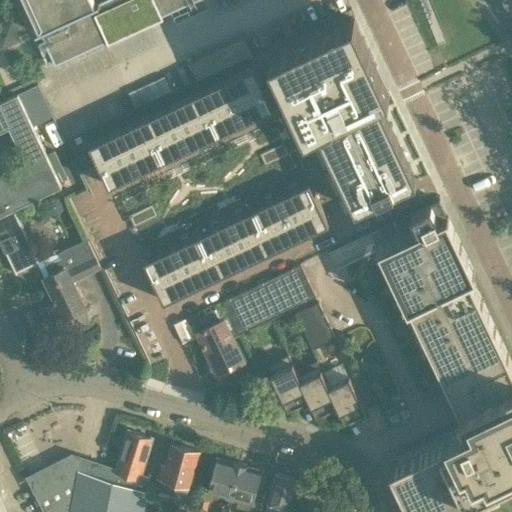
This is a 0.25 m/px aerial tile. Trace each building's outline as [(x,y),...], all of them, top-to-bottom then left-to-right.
[(25,0),(39,29),(35,31),(36,32),(47,27),(50,35),(43,38),(55,64),(194,0),(25,0)] [(356,17),(270,57),(306,134),(319,128),(356,208),(417,179),(380,99),(392,93),(356,17)] [(196,79),(253,54),(244,35),(188,61),(196,79)] [(255,64),(228,77),(247,118),(275,106),(255,64)] [(228,77),(200,90),(220,131),(247,118),(228,77)] [(53,120),(38,88),(18,97),(34,129),(53,120)] [(200,90),(173,103),(192,144),(220,131),(200,90)] [(0,238),(22,228),(12,207),(60,185),(58,180),(46,154),(34,129),(18,97),(0,105),(0,238)] [(173,103),(145,116),(165,157),(192,144),(173,103)] [(145,116),(118,129),(137,170),(165,157),(145,116)] [(278,125),(124,198),(142,237),(296,164),(278,125)] [(118,129),(90,141),(110,183),(137,170),(118,129)] [(66,176),(54,150),(46,154),(58,180),(66,176)] [(309,179),(282,192),(301,233),(329,220),(309,179)] [(282,192),(254,205),(274,246),(301,233),(282,192)] [(404,236),(382,247),(466,425),(449,433),(452,438),(390,468),(411,511),(453,511),(501,490),(496,480),(511,472),(511,365),(469,275),(475,273),(447,216),(446,216),(439,200),(440,200),(439,198),(412,211),(420,229),(404,236)] [(254,205),(227,218),(246,259),(274,246),(254,205)] [(227,218),(199,230),(219,272),(246,259),(227,218)] [(22,228),(0,238),(0,239),(15,273),(16,273),(40,269),(54,299),(50,300),(52,303),(48,305),(54,318),(62,315),(63,317),(85,306),(72,280),(84,274),(71,245),(38,261),(22,228)] [(199,230),(172,243),(191,285),(219,272),(199,230)] [(172,243),(144,256),(163,298),(191,285),(172,243)] [(299,263),(222,300),(238,332),(315,296),(299,263)] [(318,301),(294,312),(312,348),(335,337),(318,301)] [(224,313),(193,328),(214,372),(245,358),(224,313)] [(288,353),(266,363),(287,408),(308,398),(300,378),(288,353)] [(320,368),(300,378),(308,398),(315,415),(336,405),(328,384),(320,368)] [(349,374),(328,384),(336,405),(344,421),(366,411),(349,374)] [(142,511),(149,476),(139,473),(151,437),(128,429),(115,469),(71,455),(28,477),(27,475),(25,474),(44,511),(142,511)] [(186,492),(198,450),(170,442),(164,463),(160,462),(157,476),(160,477),(157,488),(171,492),(172,488),(186,492)] [(239,464),(239,462),(232,460),(231,461),(216,457),(207,489),(230,496),(239,464)] [(239,462),(239,464),(230,496),(238,498),(237,505),(248,508),(250,502),(252,502),(261,470),(246,466),(247,464),(239,462)] [(267,502),(279,505),(277,511),(261,511),(260,511),(289,511),(290,508),(288,507),(296,478),(275,472),(267,502)]
